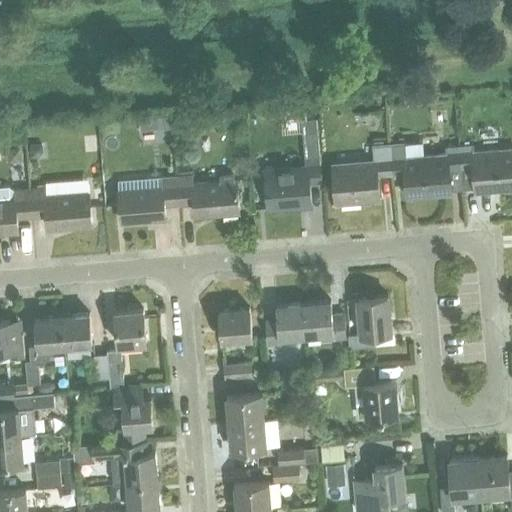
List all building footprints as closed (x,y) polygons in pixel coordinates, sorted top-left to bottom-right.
[(172,114),(156,115),(157,128),(172,126),(172,114)] [(308,166),(266,169),(269,209),(312,206),(310,180),(322,179),(320,151),(317,116),(303,117),(306,152),(308,166)] [(37,154),(42,149),(42,142),(30,143),(31,155),(37,154)] [(404,144),(390,145),(392,174),(406,172),(408,197),(452,193),(450,169),(461,168),(459,146),(447,147),(447,154),(424,156),(423,142),(404,144)] [(476,144),(459,146),(461,168),(474,167),(476,191),(511,188),(511,148),(508,148),(477,151),(476,144)] [(392,174),(390,145),(375,146),(376,160),(333,164),(336,204),(381,200),(379,175),(392,174)] [(193,175),(177,177),(180,204),(195,203),(196,215),(240,212),(237,180),(236,180),(235,174),(220,175),(221,182),(194,184),(193,175)] [(162,184),(119,188),(119,190),(122,222),(166,218),(165,206),(180,204),(177,177),(162,178),(162,184)] [(32,216),(30,188),(12,190),(9,186),(0,187),(0,231),(18,230),(17,218),(32,216)] [(45,187),(30,188),(32,216),(46,215),(48,228),(92,224),(89,190),(46,193),(45,187)] [(375,333),(391,331),(388,295),(358,298),(362,332),(349,334),(350,347),(376,345),(375,333)] [(333,300),(305,303),(307,334),(321,333),(322,338),(334,337),(346,336),(344,313),(334,314),(333,300)] [(307,334),(305,303),(278,305),(279,318),(267,319),(269,343),(282,342),(281,336),(307,334)] [(223,339),(253,336),(251,307),(221,310),(223,339)] [(119,344),(147,342),(144,309),(116,311),(119,344)] [(63,315),(66,345),(93,342),(90,312),(63,315)] [(31,359),(25,360),(27,382),(27,384),(40,383),(38,361),(45,361),(54,349),(54,346),(66,345),(63,315),(35,317),(37,343),(29,344),(31,359)] [(12,355),(25,354),(22,327),(10,328),(9,320),(0,320),(0,350),(11,349),(12,355)] [(107,353),(110,377),(111,387),(125,386),(121,349),(107,350),(107,353)] [(110,377),(107,353),(95,354),(97,378),(110,377)] [(226,377),(252,375),(251,362),(225,364),(226,377)] [(375,364),(344,367),(345,376),(346,385),(365,383),(365,385),(367,415),(398,413),(396,385),(396,380),(376,381),(375,364)] [(344,367),(319,369),(320,378),(345,376),(344,367)] [(273,373),(274,387),(303,384),(302,370),(273,373)] [(14,380),(0,381),(0,396),(16,395),(15,383),(14,380)] [(27,382),(15,383),(16,395),(28,394),(27,384),(27,382)] [(131,440),(146,439),(145,425),(153,424),(151,397),(143,397),(142,386),(115,388),(116,411),(124,411),(125,427),(130,426),(131,440)] [(34,407),(55,405),(54,392),(30,394),(32,407),(34,407)] [(230,422),(264,419),(262,392),(228,395),(230,422)] [(17,408),(0,409),(0,436),(22,435),(36,433),(34,407),(32,407),(30,394),(28,394),(16,395),(17,408)] [(266,446),(264,419),(230,422),(232,449),(266,446)] [(0,463),(24,462),(22,435),(0,436),(0,463)] [(146,439),(131,440),(92,443),(74,445),(74,454),(93,452),(93,456),(112,454),(114,483),(158,479),(156,451),(147,451),(146,439)] [(344,440),(322,442),(323,457),(346,455),(344,440)] [(317,447),(304,448),(305,461),(318,460),(317,447)] [(280,464),(305,461),(304,448),(279,450),(280,464)] [(62,456),(63,470),(75,469),(74,455),(62,456)] [(479,457),(482,494),(510,492),(511,507),(511,506),(511,480),(510,481),(508,455),(479,457)] [(482,494),(479,457),(450,460),(452,486),(440,487),(442,511),(453,511),(455,511),(454,497),(482,494)] [(37,474),(61,472),(59,458),(36,461),(37,474)] [(355,478),(358,510),(392,508),(391,496),(406,495),(404,458),(376,460),(377,475),(355,478)] [(344,463),(326,465),(327,480),(345,478),(344,463)] [(275,480),(300,478),(299,464),(274,466),(275,480)] [(65,483),(75,482),(74,471),(64,472),(65,483)] [(61,472),(37,474),(38,487),(62,485),(61,472)] [(158,479),(127,482),(129,511),(161,508),(158,479)] [(238,511),(241,511),(272,509),(270,481),(236,484),(238,511)] [(0,511),(28,511),(26,488),(0,490),(0,511)]
